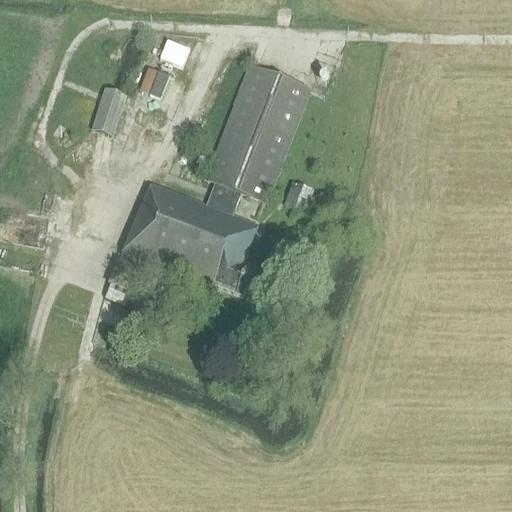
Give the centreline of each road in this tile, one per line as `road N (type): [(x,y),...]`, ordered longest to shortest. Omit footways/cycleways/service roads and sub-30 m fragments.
road 1 (track): [(97,188),(50,159),(39,136),(66,54),(97,26),(511,40)]
road 2 (track): [(217,29),(156,178),(122,177),(97,188)]
